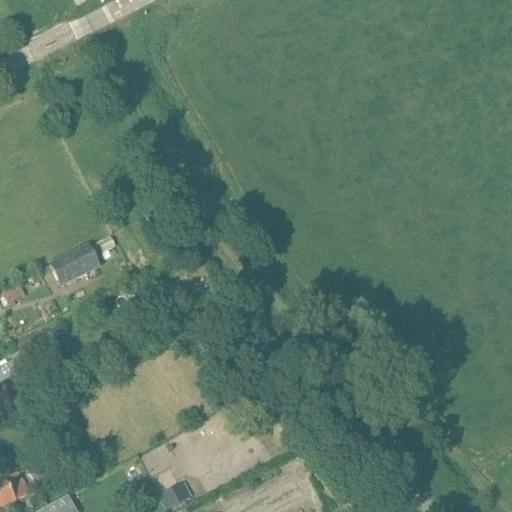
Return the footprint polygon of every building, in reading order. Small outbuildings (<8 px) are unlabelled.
[(49,268),(60,289),(97,269),(86,249),(49,268)] [(34,334),(13,344),(21,360),(42,350),(34,334)] [(47,456),(24,471),(36,489),(59,475),(47,456)] [(0,511),(4,510),(28,497),(15,475),(0,483),(0,511)] [(177,487),(158,498),(165,511),(166,511),(185,502),(177,487)] [(74,511),(67,498),(41,511),(74,511)]
